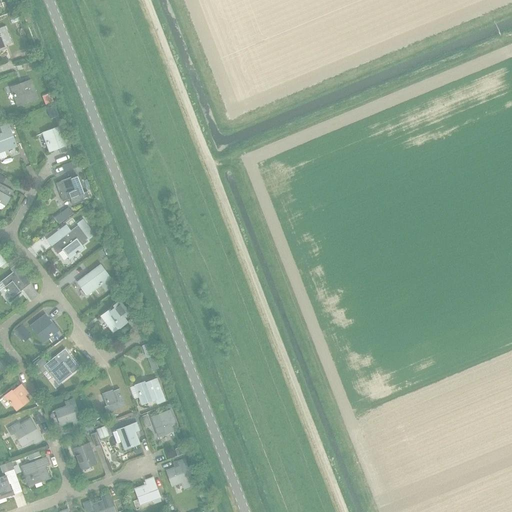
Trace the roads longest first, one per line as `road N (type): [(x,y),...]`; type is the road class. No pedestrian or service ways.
road 1 (unclassified): [(345,511),(148,0)]
road 2 (tertiary): [(244,511),(49,0)]
road 3 (residential): [(142,335),(114,356),(101,354),(53,289)]
